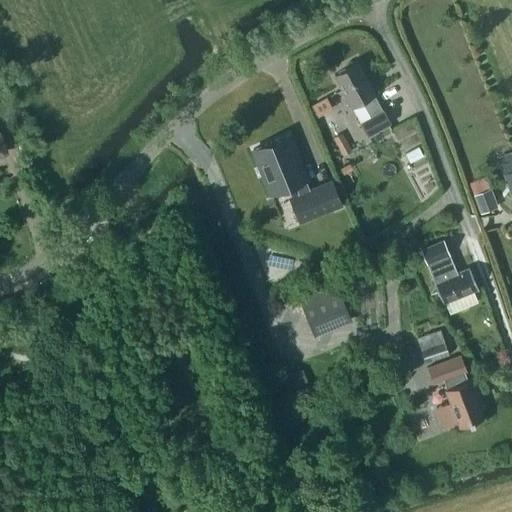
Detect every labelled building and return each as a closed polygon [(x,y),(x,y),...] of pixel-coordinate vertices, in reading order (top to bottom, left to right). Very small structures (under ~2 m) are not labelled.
[(374,91),(358,61),(334,73),(351,104),(359,99),(368,116),(360,121),(368,136),(391,123),(384,109),(381,111),(371,93),(374,91)] [(401,151),(425,141),(414,115),(390,125),(401,151)] [(304,179),(306,178),(289,133),(253,147),(270,192),(294,182),(299,193),(289,197),(298,220),(340,204),(331,181),(308,189),(304,179)] [(511,154),(511,152),(497,157),(503,173),(511,169),(511,154)] [(511,169),(503,173),(511,197),(511,169)] [(491,187),(473,194),(480,212),(498,206),(491,187)] [(418,249),(443,302),(444,301),(449,312),(477,300),(472,289),(477,286),(467,266),(455,271),(440,239),(418,249)] [(335,282),(299,297),(312,329),(348,314),(335,282)] [(417,337),(426,362),(449,354),(440,329),(417,337)] [(450,401),(435,407),(443,426),(458,421),(460,425),(484,415),(481,408),(485,406),(474,376),(468,378),(464,368),(467,367),(461,351),(427,364),(433,380),(444,376),(447,386),(445,387),(450,401)] [(303,369),(282,377),(283,380),(284,381),(290,396),(310,388),(303,369)]
